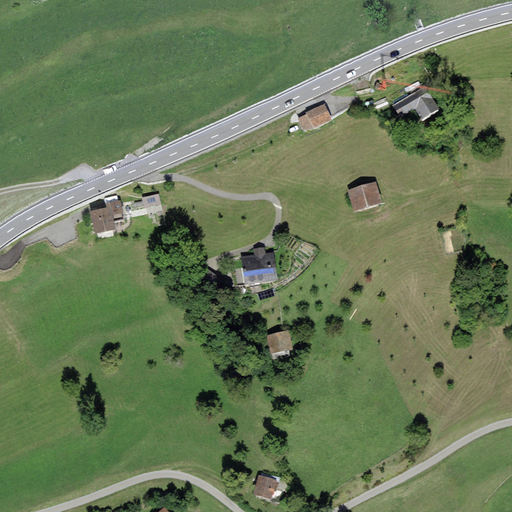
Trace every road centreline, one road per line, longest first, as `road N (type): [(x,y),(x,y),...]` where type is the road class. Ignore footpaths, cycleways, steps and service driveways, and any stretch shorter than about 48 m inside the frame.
road 1 (secondary): [(0,237),(98,186),(226,140),(402,46),(511,10)]
road 2 (unclassified): [(48,511),(154,475),(189,478),(240,511)]
road 3 (unclassified): [(337,511),(511,421)]
